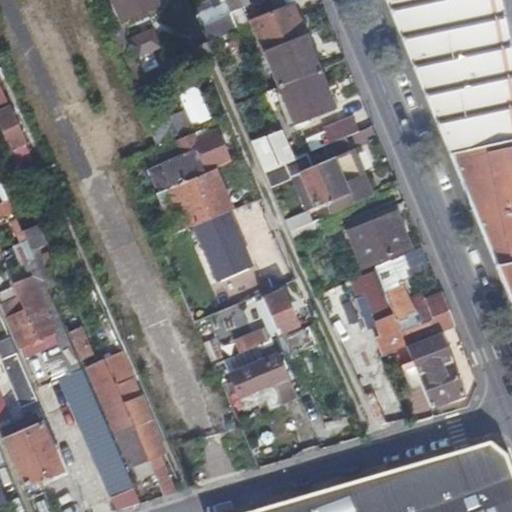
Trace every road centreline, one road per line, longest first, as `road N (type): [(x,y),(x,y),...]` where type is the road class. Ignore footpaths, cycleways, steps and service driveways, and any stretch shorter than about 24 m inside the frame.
road 1 (tertiary): [(511,404),(347,0)]
road 2 (residential): [(195,511),(511,412)]
